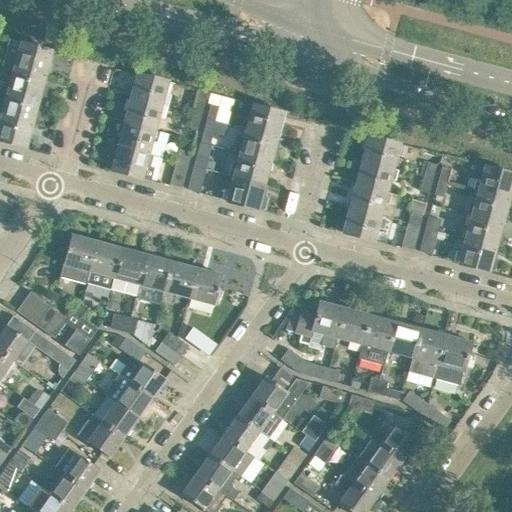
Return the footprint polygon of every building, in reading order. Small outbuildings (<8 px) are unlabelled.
[(49,62),(52,51),(21,43),(14,67),(45,75),(48,75),(52,74),(54,66),(51,63),(49,62)] [(42,86),(45,75),(14,67),(8,91),(39,100),(39,99),(41,100),(45,98),(47,90),(45,87),(42,86)] [(161,106),(168,82),(137,74),(130,98),(161,106)] [(201,117),(204,103),(205,100),(208,101),(210,94),(199,90),(193,115),(201,117)] [(36,109),(39,100),(8,91),(1,115),(32,124),(32,123),(38,122),(41,113),(36,109)] [(155,130),(161,106),(130,98),(124,122),(155,130)] [(210,105),(206,119),(215,121),(219,107),(210,105)] [(277,138),(284,113),(252,105),(246,129),(277,138)] [(0,141),(26,148),(32,124),(1,115),(0,119),(0,141)] [(197,130),(201,117),(193,115),(189,128),(197,130)] [(212,134),(215,121),(206,119),(203,132),(212,134)] [(148,155),(155,130),(124,122),(123,124),(120,125),(118,132),(120,135),(117,146),(148,155)] [(275,146),(277,138),(246,129),(244,138),(238,136),(234,152),(239,153),(270,162),(271,160),(277,161),(278,147),(275,146)] [(393,169),(399,144),(368,136),(362,160),(393,169)] [(157,157),(148,155),(117,146),(117,147),(114,146),(110,148),(108,156),(110,159),(113,160),(111,171),(150,181),(157,157)] [(179,150),(176,162),(188,165),(191,153),(179,150)] [(264,186),(270,162),(239,153),(233,178),(264,186)] [(197,155),(194,167),(206,170),(209,158),(197,155)] [(386,193),(393,169),(362,160),(355,184),(386,193)] [(182,188),(188,165),(176,162),(170,185),(182,188)] [(436,165),(429,163),(425,177),(433,178),(436,165)] [(199,193),(206,170),(194,167),(188,190),(199,193)] [(451,169),(442,167),(439,180),(448,183),(451,169)] [(509,199),(511,187),(511,174),(484,167),(478,191),(509,199)] [(429,192),(433,178),(425,177),(421,190),(429,192)] [(262,195),(264,186),(233,178),(226,202),(257,210),(261,211),(264,209),(267,199),(265,196),(262,195)] [(444,196),(448,183),(439,180),(435,194),(444,196)] [(380,217),(386,193),(355,184),(349,209),(380,217)] [(506,210),(509,199),(478,191),(471,215),(502,224),(502,223),(507,222),(509,213),(506,210)] [(373,241),(380,217),(349,209),(342,233),(373,241)] [(419,227),(422,215),(411,212),(408,224),(419,227)] [(499,234),(502,224),(471,215),(464,240),(496,248),(496,247),(500,246),(503,237),(499,234)] [(429,217),(426,229),(438,232),(441,220),(429,217)] [(413,250),(419,227),(408,224),(402,247),(413,250)] [(432,255),(438,232),(426,229),(420,252),(432,255)] [(89,272),(97,242),(71,235),(60,276),(86,283),(89,272)] [(493,258),(496,248),(464,240),(458,264),(489,272),(489,271),(494,270),(496,261),(493,258)] [(113,278),(121,248),(97,242),(89,272),(86,283),(110,290),(113,278)] [(138,285),(146,255),(121,248),(113,278),(138,285)] [(164,292),(172,262),(146,255),(138,285),(164,292)] [(189,299),(197,269),(172,262),(164,292),(189,299)] [(222,275),(197,269),(189,299),(214,305),(222,275)] [(30,292),(16,311),(54,338),(65,324),(65,322),(66,323),(68,319),(30,292)] [(334,349),(337,338),(345,308),(319,301),(315,315),(301,311),(295,333),(301,334),(299,342),(308,345),(312,332),(323,335),(320,346),(334,349)] [(80,303),(68,319),(66,323),(65,322),(65,324),(71,328),(80,320),(88,308),(80,303)] [(362,345),(370,315),(345,308),(337,338),(362,345)] [(126,334),(130,320),(113,315),(109,329),(126,334)] [(383,365),(387,352),(395,321),(370,315),(362,345),(358,358),(383,365)] [(55,346),(13,316),(0,334),(0,340),(26,359),(35,347),(48,356),(68,370),(75,360),(55,346)] [(134,336),(138,322),(130,320),(126,334),(134,336)] [(412,359),(420,328),(395,321),(387,352),(411,358),(412,359)] [(192,327),(184,338),(195,347),(203,335),(192,327)] [(434,379),(446,335),(420,328),(412,359),(411,358),(408,372),(434,379)] [(90,340),(75,330),(64,345),(78,356),(90,340)] [(188,346),(171,335),(169,333),(162,342),(181,356),(188,346)] [(471,342),(446,335),(434,379),(459,386),(471,342)] [(138,362),(145,352),(125,338),(116,336),(110,343),(138,362)] [(26,359),(0,340),(0,373),(3,376),(13,361),(20,367),(26,359)] [(181,356),(162,342),(155,352),(174,365),(181,356)] [(288,349),(280,360),(298,373),(326,381),(329,369),(305,362),(288,349)] [(98,362),(87,354),(74,372),(86,381),(96,367),(95,366),(98,362)] [(167,380),(165,379),(144,363),(136,374),(125,366),(118,375),(151,398),(157,390),(159,392),(163,391),(168,385),(167,380)] [(308,383),(296,379),(280,368),(271,381),(265,377),(251,396),(282,419),(308,383)] [(339,371),(329,369),(326,381),(336,383),(339,371)] [(86,381),(74,372),(68,380),(81,389),(86,381)] [(137,418),(151,398),(118,375),(104,395),(115,403),(137,418)] [(376,394),(380,380),(371,377),(367,392),(376,394)] [(384,396),(388,382),(380,380),(376,394),(384,396)] [(345,393),(322,386),(319,398),(342,405),(345,393)] [(411,408),(419,398),(409,391),(402,401),(411,408)] [(371,413),(374,402),(351,395),(348,407),(371,413)] [(282,419),(251,396),(237,416),(268,438),(282,419)] [(437,411),(419,398),(411,408),(430,421),(437,411)] [(123,438),(137,418),(115,403),(101,422),(123,438)] [(47,409),(41,417),(61,432),(67,423),(47,409)] [(123,438),(101,422),(93,416),(79,436),(109,457),(123,438)] [(268,438),(237,416),(223,435),(255,458),(259,461),(267,451),(262,447),(269,438),(268,438)] [(61,432),(41,417),(34,429),(53,442),(61,432)] [(375,427),(369,436),(372,438),(402,460),(420,436),(408,427),(405,432),(395,425),(387,435),(375,427)] [(344,438),(332,429),(327,436),(339,444),(344,438)] [(255,458),(223,435),(209,455),(236,474),(241,477),(255,458)] [(339,444),(327,436),(322,443),(334,452),(339,444)] [(388,480),(402,460),(372,438),(358,458),(388,480)] [(0,440),(0,457),(4,460),(12,448),(0,440)] [(294,446),(289,453),(301,462),(306,455),(294,446)] [(99,470),(83,459),(69,448),(55,468),(85,490),(99,470)] [(19,449),(9,463),(21,472),(32,457),(19,449)] [(290,477),(301,462),(289,453),(278,468),(290,477)] [(236,474),(209,455),(195,474),(226,496),(233,501),(238,494),(227,486),(236,474)] [(315,456),(309,464),(319,472),(325,464),(315,456)] [(255,458),(241,477),(250,484),(264,465),(259,461),(255,458)] [(374,499),(388,480),(358,458),(344,477),(374,499)] [(0,487),(7,492),(21,472),(9,463),(0,475),(0,487)] [(71,509),(85,490),(55,468),(41,487),(71,509)] [(273,501),(287,481),(275,472),(261,492),(273,501)] [(293,483),(313,497),(320,487),(300,473),(293,483)] [(214,511),(226,496),(195,474),(181,494),(206,511),(214,511)] [(365,511),(374,499),(344,477),(341,475),(334,484),(346,492),(338,503),(350,511),(365,511)] [(34,511),(69,511),(71,509),(41,487),(27,507),(34,511)] [(290,488),(282,498),(294,507),(302,497),(290,488)] [(273,501),(261,492),(256,499),(268,508),(273,501)]
